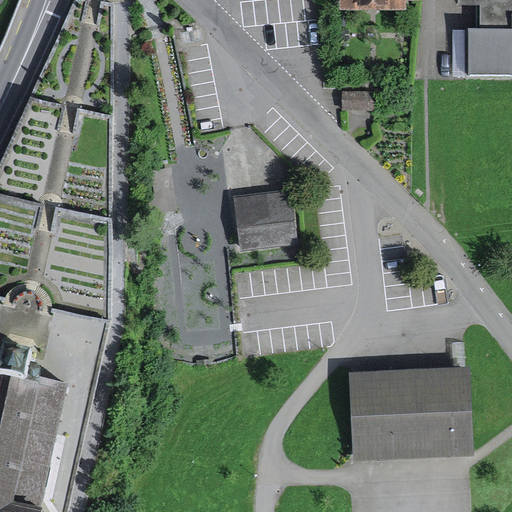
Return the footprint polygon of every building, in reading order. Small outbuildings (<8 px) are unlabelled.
[(339,0),(339,11),(405,12),(405,0),(339,0)] [(511,0),(466,0),(468,69),(511,67),(511,0)] [(374,92),(341,92),(342,112),(374,112),(374,92)] [(290,189),(233,197),(240,253),(298,245),(290,189)] [(73,377),(0,359),(0,511),(45,511),(41,511),(73,377)] [(363,460),(472,454),(468,368),(358,374),(363,460)]
